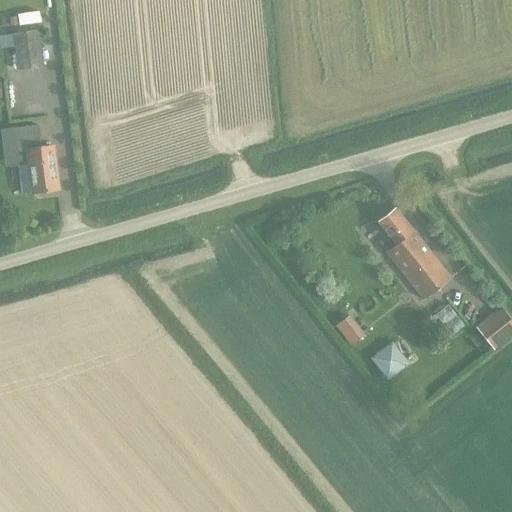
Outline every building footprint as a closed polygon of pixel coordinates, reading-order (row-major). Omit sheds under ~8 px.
[(14,34),(0,36),(0,41),(1,49),(16,47),(19,70),(43,66),(38,30),(14,33),(14,34)] [(14,128),(1,130),(4,152),(17,151),(18,161),(22,193),(34,192),(58,189),(52,146),(41,148),(38,126),(14,128)] [(424,300),(451,278),(396,208),(379,222),(389,235),(380,243),(413,285),(424,300)] [(494,349),(511,334),(511,318),(504,308),(477,329),(494,349)] [(360,334),(350,321),(341,327),(352,340),(360,334)]
